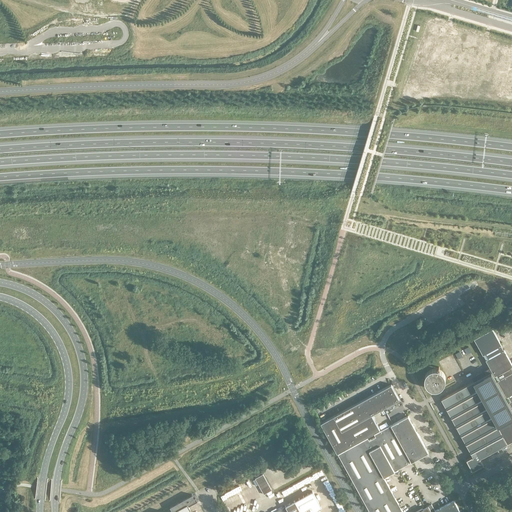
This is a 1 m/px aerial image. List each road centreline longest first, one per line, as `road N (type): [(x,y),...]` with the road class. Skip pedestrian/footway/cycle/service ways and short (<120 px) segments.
road 1 (motorway): [(511,148),(268,128),(0,135)]
road 2 (motorway): [(511,163),(268,144),(0,150)]
road 3 (motorway): [(0,178),(270,172),(511,190)]
road 4 (motorway): [(0,162),(268,157),(511,175)]
road 5 (secondary): [(55,511),(84,369),(63,318),(40,297),(0,282)]
road 6 (secondary): [(0,296),(42,319),(66,362),(69,390),(45,461),(39,511)]
